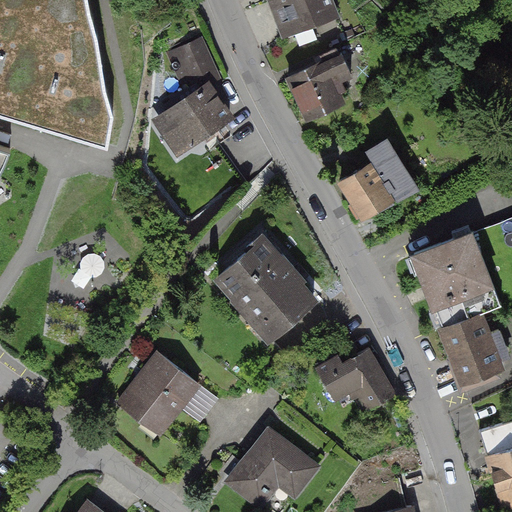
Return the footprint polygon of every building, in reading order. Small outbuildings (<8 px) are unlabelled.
[(123,121),(96,0),(0,0),(0,116),(117,153),(123,121)] [(286,0),(270,6),(283,43),(340,22),(331,0),(286,0)] [(343,57),(287,78),(306,126),(361,105),(343,57)] [(217,82),(160,116),(179,148),(237,113),(217,82)] [(0,176),(15,153),(0,147),(0,176)] [(365,160),(333,179),(358,221),(390,202),(365,160)] [(477,229),(402,257),(431,333),(505,306),(477,229)] [(265,231),(211,276),(267,343),(321,297),(265,231)] [(511,367),(495,315),(448,331),(467,387),(511,371),(511,367)] [(393,401),(367,349),(316,374),(332,404),(355,392),(367,415),(393,401)] [(201,383),(159,352),(116,408),(158,440),(201,383)] [(511,420),(477,434),(506,510),(511,508),(511,420)] [(294,511),(326,474),(269,426),(228,476),(271,511),(294,511)] [(105,511),(90,500),(81,511),(105,511)]
